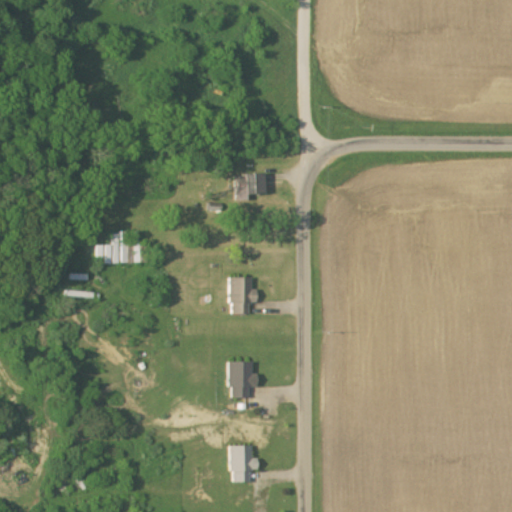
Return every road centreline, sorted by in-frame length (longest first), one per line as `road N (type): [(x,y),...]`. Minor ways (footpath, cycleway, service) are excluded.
road 1 (residential): [(306,511),(304,0)]
road 2 (residential): [(305,145),(511,143)]
